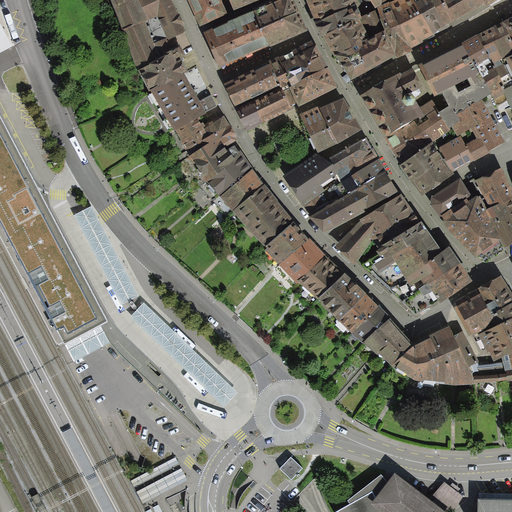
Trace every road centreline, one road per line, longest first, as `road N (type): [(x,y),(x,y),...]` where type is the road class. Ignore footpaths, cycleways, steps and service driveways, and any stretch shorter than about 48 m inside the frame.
road 1 (residential): [(179,0),(268,181),(401,324),(422,321),(480,276)]
road 2 (tertiary): [(16,0),(47,94),(99,195),(133,243),(246,345),(278,392)]
road 3 (residential): [(347,90),(405,187),(480,276)]
road 4 (secondary): [(306,424),(420,463),(511,462)]
road 5 (residential): [(347,90),(511,8)]
